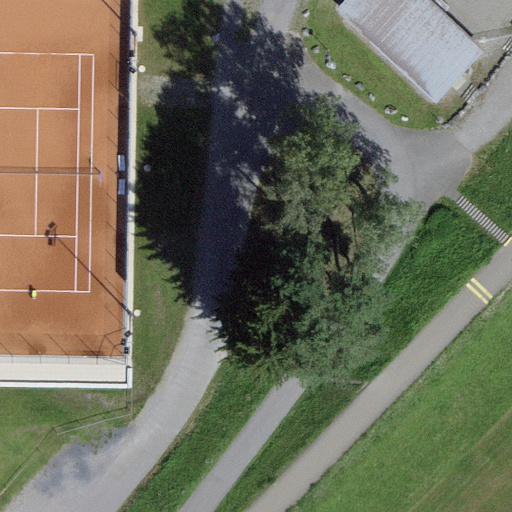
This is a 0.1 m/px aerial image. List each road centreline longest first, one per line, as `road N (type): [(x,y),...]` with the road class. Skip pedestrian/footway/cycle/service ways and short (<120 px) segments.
road 1 (track): [(248,118),(297,97),(359,114),(408,150),(424,177),(398,236),(195,511)]
road 2 (track): [(511,265),(270,511)]
